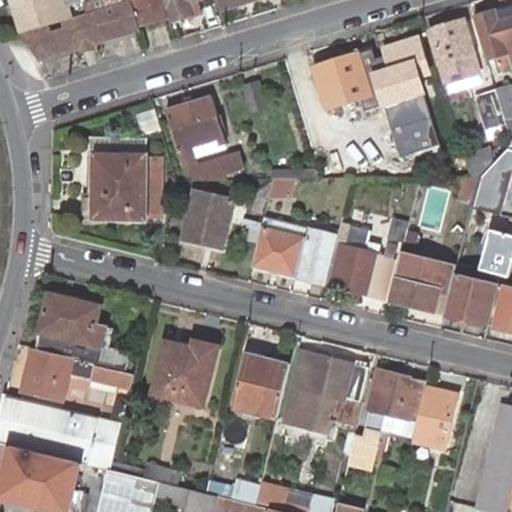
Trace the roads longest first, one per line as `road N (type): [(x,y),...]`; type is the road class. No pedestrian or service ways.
road 1 (residential): [(511,366),(23,247)]
road 2 (residential): [(14,117),(388,0)]
road 3 (tertiary): [(23,247),(14,117)]
